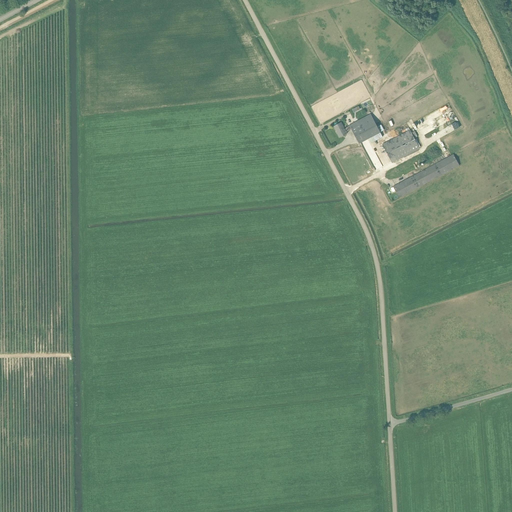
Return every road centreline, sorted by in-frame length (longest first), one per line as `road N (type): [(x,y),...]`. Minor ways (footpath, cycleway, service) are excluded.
road 1 (unclassified): [(389,423),(379,281),(367,233),(244,0)]
road 2 (unclassified): [(389,423),(511,389)]
